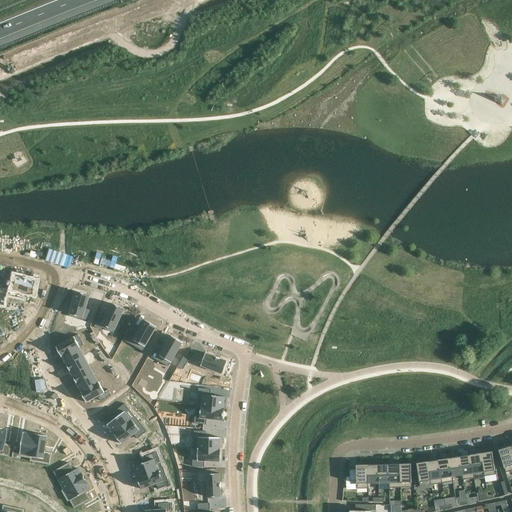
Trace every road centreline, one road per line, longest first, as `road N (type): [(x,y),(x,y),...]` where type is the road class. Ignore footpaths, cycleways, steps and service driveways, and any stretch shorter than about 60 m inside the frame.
road 1 (residential): [(233,511),(240,352),(64,273)]
road 2 (track): [(0,84),(108,43),(158,54),(192,12),(226,0)]
road 3 (residential): [(511,425),(345,447),(334,463),(334,511)]
